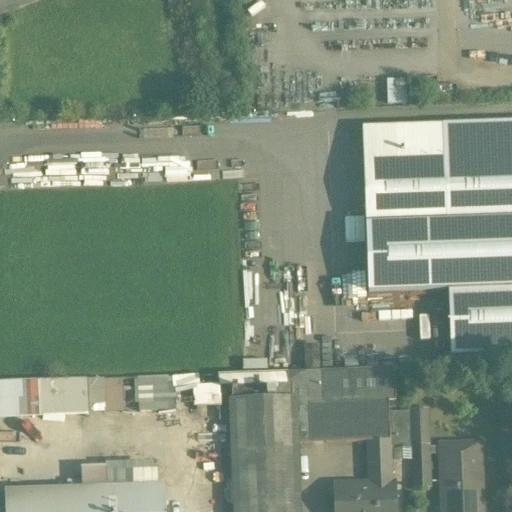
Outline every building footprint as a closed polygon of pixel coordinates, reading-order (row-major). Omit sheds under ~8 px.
[(390,79),(390,103),(409,102),(409,79),(390,79)] [(511,125),(442,128),(362,131),(365,227),(368,294),(448,291),(450,355),(511,352),(511,125)] [(287,386),(231,388),(235,511),(297,511),(295,445),(367,443),(389,442),(390,450),(412,449),(413,468),(412,468),(413,489),(430,488),(429,468),(428,468),(427,447),(426,412),(411,412),(388,413),(388,402),(395,402),(393,370),(331,372),(287,374),(287,386)] [(42,381),(44,417),(127,413),(125,376),(42,381)] [(140,376),(139,409),(178,410),(179,377),(140,376)] [(21,381),(0,382),(0,414),(23,413),(21,381)] [(369,486),(335,488),(336,511),(393,511),(393,485),(391,485),(390,450),(389,442),(367,443),(369,486)] [(486,511),(485,446),(439,447),(440,511),(486,511)] [(164,511),(164,488),(4,493),(4,511),(164,511)]
